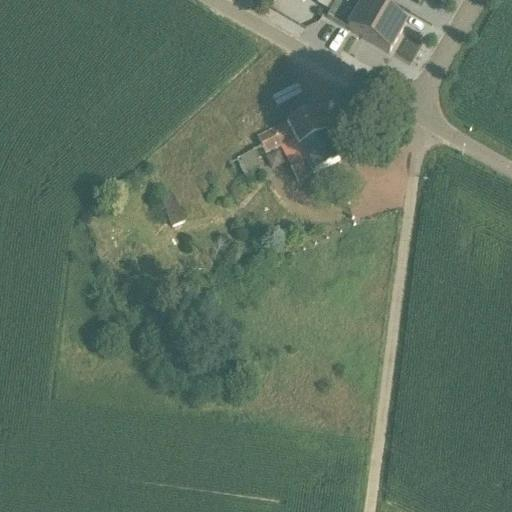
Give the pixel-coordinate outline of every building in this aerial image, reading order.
[(355,0),(337,0),(325,21),(387,57),(405,27),(363,2),(361,3),(355,0)] [(299,86),(279,93),(286,115),(307,108),(299,86)] [(380,130),(365,146),(364,151),(369,156),(374,155),(389,138),(380,130)] [(243,178),(260,169),(251,152),(234,160),(243,178)] [(283,167),(277,154),(264,161),(270,173),(283,167)] [(195,252),(171,196),(157,202),(165,222),(159,224),(176,264),(184,261),(183,257),(195,252)] [(227,244),(223,245),(221,252),(228,264),(233,266),(237,263),(239,257),(233,245),(227,244)] [(124,299),(132,311),(144,304),(136,292),(124,299)]
